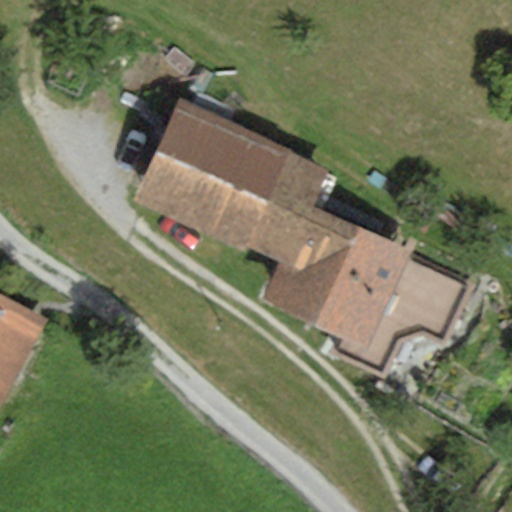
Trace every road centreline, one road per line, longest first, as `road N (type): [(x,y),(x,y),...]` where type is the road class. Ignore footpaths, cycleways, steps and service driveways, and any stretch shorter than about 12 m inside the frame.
road 1 (track): [(96,133),(102,187),(127,227),(328,376),(380,447),(410,511)]
road 2 (track): [(0,232),(139,335),(340,511)]
